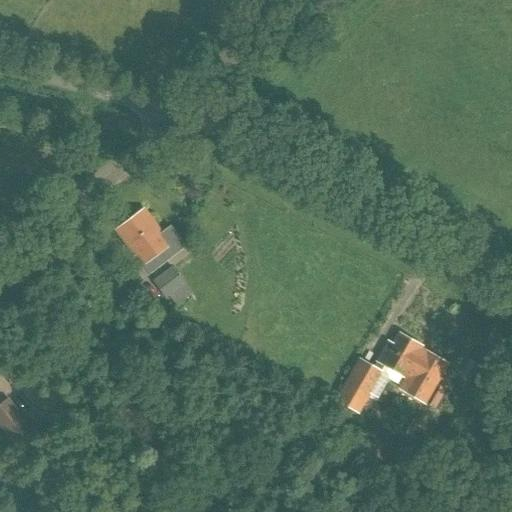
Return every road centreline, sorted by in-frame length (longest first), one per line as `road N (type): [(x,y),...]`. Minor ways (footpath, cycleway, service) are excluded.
road 1 (unclassified): [(511,298),(312,180),(183,116)]
road 2 (tertiary): [(0,248),(183,116)]
road 3 (unclassified): [(183,116),(0,63)]
road 4 (tertiary): [(183,116),(277,0)]
